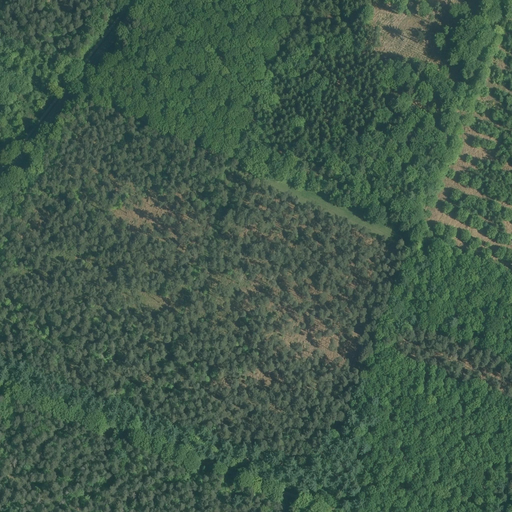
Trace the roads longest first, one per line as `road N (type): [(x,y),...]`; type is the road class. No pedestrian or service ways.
road 1 (track): [(305,501),(0,386)]
road 2 (track): [(411,227),(305,501)]
road 3 (track): [(500,0),(411,227)]
road 4 (secondary): [(0,188),(142,0)]
